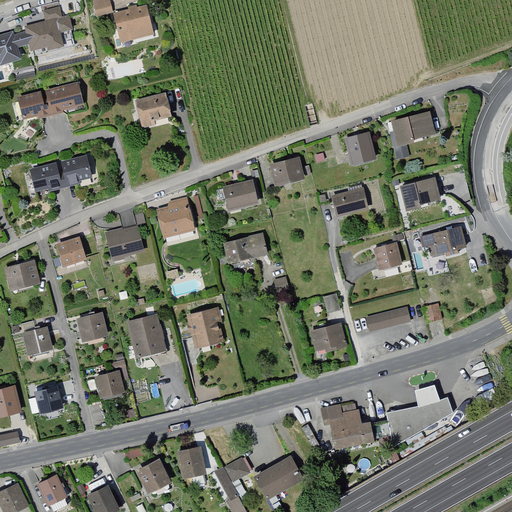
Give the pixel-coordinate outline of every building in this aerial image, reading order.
[(111,14),(107,0),(101,0),(92,2),(96,18),(111,14)] [(153,37),(145,8),(113,16),(121,46),(153,37)] [(46,24),(23,29),(26,39),(27,45),(29,55),(62,48),(57,22),(63,20),(61,10),(44,14),(46,24)] [(12,37),(0,40),(0,65),(19,61),(16,47),(27,45),(26,39),(13,41),(12,37)] [(76,83),(15,97),(21,123),(82,110),(76,83)] [(171,119),(165,97),(136,104),(143,131),(156,128),(154,123),(171,119)] [(432,114),(389,124),(397,162),(409,159),(406,147),(438,139),(432,114)] [(370,134),(345,140),(352,168),(377,162),(370,134)] [(92,182),(86,157),(28,171),(34,196),(92,182)] [(304,182),(298,159),(270,167),(276,190),(304,182)] [(436,180),(401,189),(407,214),(442,205),(436,180)] [(252,182),(222,189),(227,213),(258,206),(252,182)] [(364,190),(330,198),(336,221),(369,213),(364,190)] [(166,209),(156,211),(163,241),(196,233),(188,199),(168,203),(166,209)] [(136,226),(104,234),(113,265),(144,257),(136,226)] [(467,252),(461,227),(418,238),(421,250),(428,248),(431,261),(467,252)] [(262,235),(223,245),(228,267),(268,257),(262,235)] [(79,240),(56,246),(63,271),(87,264),(79,240)] [(398,245),(374,251),(379,274),(403,268),(398,245)] [(35,263),(3,271),(9,293),(41,286),(35,263)] [(341,312),(338,296),(310,302),(314,318),(341,312)] [(438,306),(421,310),(425,326),(442,322),(438,306)] [(407,309),(366,318),(370,334),(410,325),(407,309)] [(217,310),(186,316),(194,352),(225,345),(217,310)] [(102,313),(75,320),(82,344),(109,337),(102,313)] [(156,316),(125,323),(130,346),(124,347),(128,364),(137,362),(136,358),(165,351),(156,316)] [(20,324),(22,330),(35,327),(33,321),(20,324)] [(341,325),(310,333),(316,356),(347,348),(341,325)] [(49,328),(20,335),(26,358),(54,351),(49,328)] [(120,371),(94,379),(100,401),(126,394),(120,371)] [(0,418),(22,413),(15,387),(0,390),(0,418)] [(391,437),(393,449),(453,415),(447,399),(441,402),(435,387),(416,393),(419,409),(386,415),(388,423),(370,426),(373,440),(391,437)] [(64,412),(57,388),(33,394),(40,419),(64,412)] [(340,406),(320,410),(324,430),(330,429),(334,452),(374,444),(373,440),(370,426),(370,424),(362,426),(359,413),(342,416),(340,406)] [(0,434),(0,445),(19,442),(17,431),(0,434)] [(200,449),(177,453),(181,480),(204,476),(200,449)] [(274,467),(253,478),(267,502),(303,482),(289,458),(274,467)] [(240,459),(213,473),(228,502),(225,503),(229,511),(246,511),(231,484),(249,475),(240,459)] [(159,460),(135,471),(148,496),(171,485),(159,460)] [(56,476),(36,486),(47,509),(50,508),(52,511),(55,511),(67,507),(63,500),(66,499),(56,476)] [(17,484),(0,492),(0,509),(1,511),(20,511),(29,508),(17,484)] [(118,511),(119,511),(108,487),(86,496),(93,511),(118,511)]
